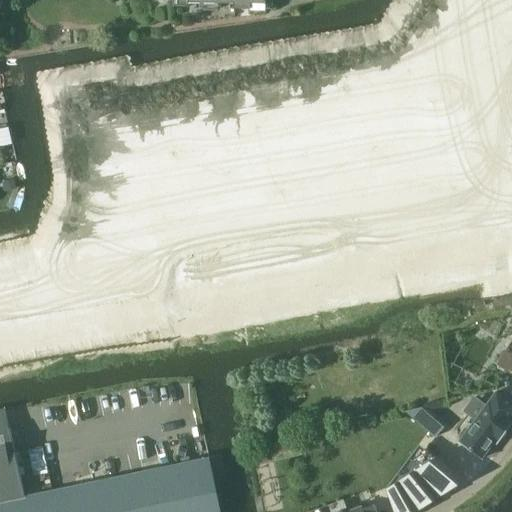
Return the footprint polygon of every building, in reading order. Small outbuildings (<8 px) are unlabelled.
[(187,0),(188,2),(232,1),(232,8),(250,8),(251,4),(265,4),(265,0),(187,0)] [(13,179),(3,181),(5,190),(15,188),(14,181),(13,179)] [(511,403),(496,392),(470,426),(465,427),(459,435),(460,440),(459,442),(481,459),(494,441),(497,444),(511,424),(511,419),(509,418),(511,414),(511,403)] [(416,419),(439,431),(445,419),(422,407),(416,419)] [(278,430),(292,434),(297,416),(284,412),(278,430)] [(221,511),(210,456),(209,456),(25,495),(10,426),(0,427),(0,511),(221,511)] [(386,427),(358,441),(365,456),(394,442),(387,429),(386,427)] [(298,438),(269,444),(273,462),(302,455),(298,438)] [(425,464),(387,488),(392,507),(391,511),(403,511),(407,510),(408,511),(415,511),(439,497),(438,495),(435,497),(433,493),(447,484),(425,464)]
